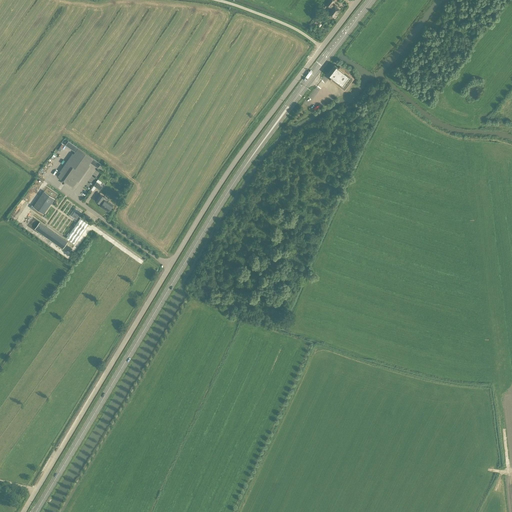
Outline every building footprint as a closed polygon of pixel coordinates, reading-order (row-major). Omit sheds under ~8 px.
[(331,9),(328,12),(335,17),(337,15),(336,14),(340,10),(336,7),(337,6),(335,5),(334,5),(332,4),(334,0),(333,0),(329,0),(325,5),(329,8),(330,8),(331,9)] [(338,68),(335,65),(328,74),(332,76),(330,79),(331,79),(334,81),(333,81),(334,82),(334,81),(337,84),(337,85),(338,85),(341,87),(344,89),(344,90),(354,77),(340,66),(338,68)] [(61,173),(58,176),(64,180),(63,181),(65,183),(66,182),(73,187),(81,176),(82,176),(85,173),(84,172),(93,158),(78,148),(62,171),(61,170),(60,172),(61,173)] [(95,172),(93,174),(97,177),(100,174),(96,170),(98,168),(91,163),(89,166),(95,172)] [(97,179),(93,185),(100,189),(104,183),(97,179)] [(54,198),(44,191),(33,206),(32,205),(30,208),(42,216),(54,198)] [(108,212),(113,205),(108,202),(109,200),(100,194),(95,200),(100,203),(102,204),(101,206),(108,212)] [(74,243),(88,223),(80,218),(66,238),(74,243)] [(40,222),(35,229),(63,248),(67,242),(40,222)]
